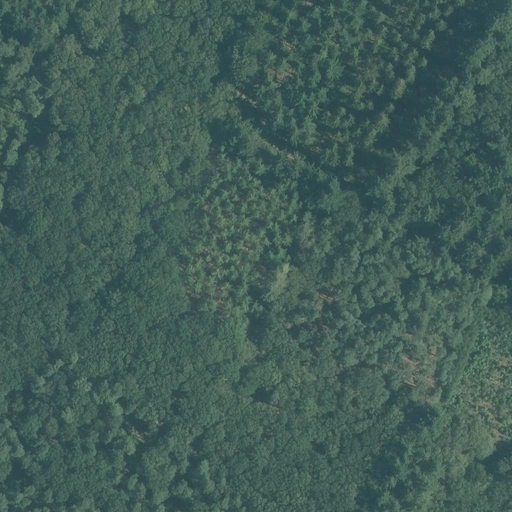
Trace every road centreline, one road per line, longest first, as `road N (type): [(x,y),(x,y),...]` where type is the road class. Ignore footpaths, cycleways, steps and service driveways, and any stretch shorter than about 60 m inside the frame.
road 1 (track): [(230,71),(255,127),(331,179),(334,195),(259,323),(249,364),(192,453),(34,314)]
road 2 (track): [(264,0),(218,85),(148,131),(119,163),(0,362)]
